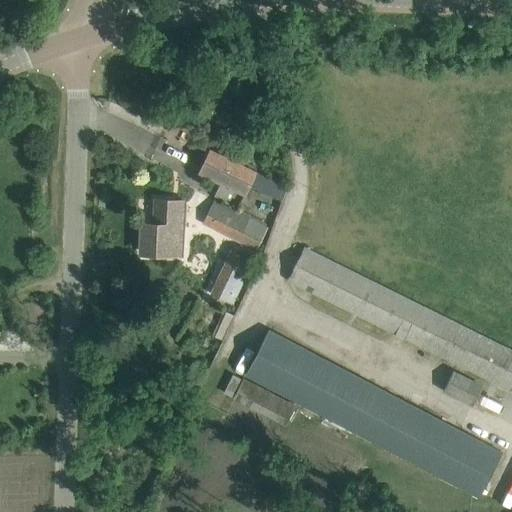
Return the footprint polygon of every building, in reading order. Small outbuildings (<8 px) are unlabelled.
[(256,172),(209,149),(198,171),(246,194),(256,172)] [(275,195),(280,181),(267,176),(261,190),(275,195)] [(256,251),(268,227),(214,199),(202,223),(256,251)] [(144,224),(143,253),(181,255),(184,201),(167,200),(166,205),(155,205),(154,224),(144,224)] [(511,351),(304,248),(288,280),(511,391),(511,351)] [(252,260),(240,254),(236,263),(240,265),(237,272),(245,276),(252,260)] [(224,311),(212,336),(223,341),(236,317),(224,311)] [(502,453),(268,330),(245,374),(479,497),(502,453)] [(482,387),(452,372),(443,391),(472,405),(482,387)] [(285,426),(297,404),(243,378),(232,399),(285,426)] [(511,507),(511,467),(500,503),(511,507)]
